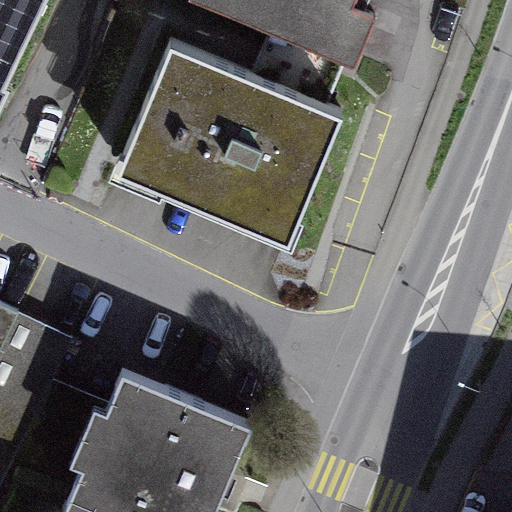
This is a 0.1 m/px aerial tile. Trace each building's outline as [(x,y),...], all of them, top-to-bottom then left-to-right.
[(0,0),(0,97),(43,0),(0,0)] [(268,57),(261,74),(332,108),(350,64),(368,72),(387,24),(355,10),(358,0),(192,0),(191,2),(276,36),(268,57)] [(349,115),(332,108),(261,74),(160,33),(104,167),(296,246),(349,115)] [(0,400),(33,327),(0,312),(0,400)] [(214,511),(254,420),(110,359),(43,511),(214,511)]
